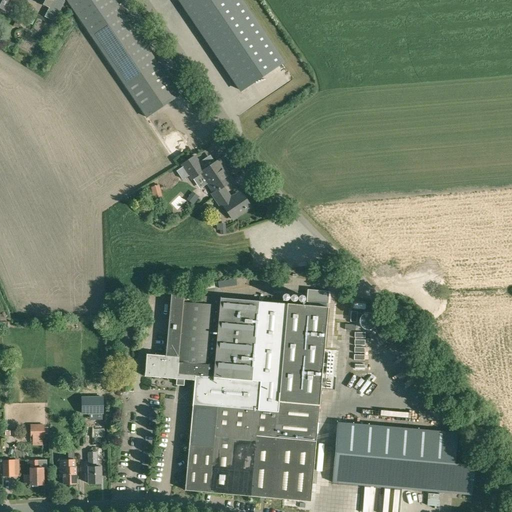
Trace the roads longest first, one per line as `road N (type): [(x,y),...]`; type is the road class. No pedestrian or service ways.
road 1 (unclassified): [(511,479),(390,311),(282,199)]
road 2 (unclassified): [(282,199),(141,0)]
road 3 (residential): [(0,511),(156,504),(213,511)]
